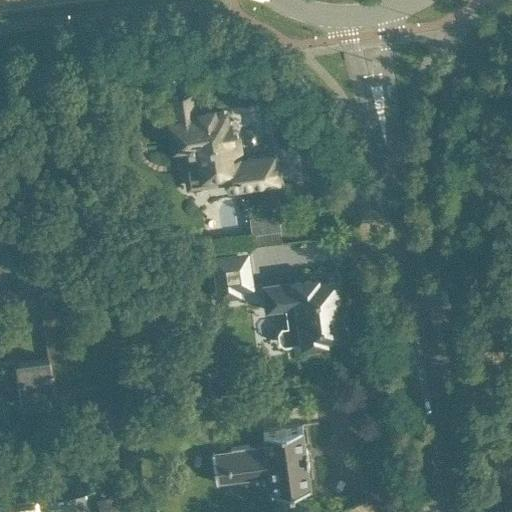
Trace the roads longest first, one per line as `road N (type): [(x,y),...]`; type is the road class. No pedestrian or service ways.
road 1 (tertiary): [(454,511),(386,146)]
road 2 (tertiary): [(337,19),(386,146)]
road 3 (tertiary): [(386,146),(390,10)]
